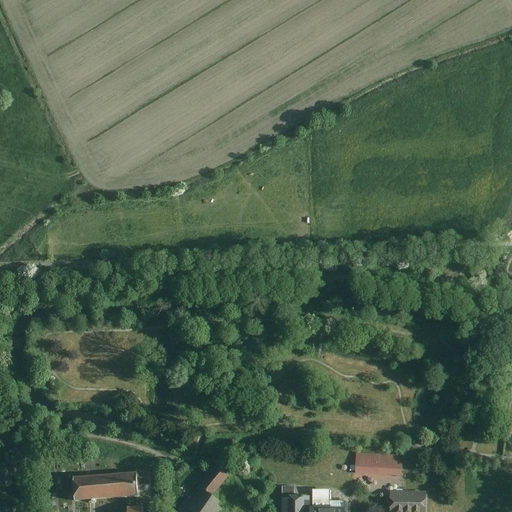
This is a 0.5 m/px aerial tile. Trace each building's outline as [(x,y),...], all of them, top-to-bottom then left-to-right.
[(356,476),(402,478),(403,460),(357,459),(356,476)] [(219,504),(211,498),(230,477),(223,471),(204,492),(198,489),(189,502),(187,501),(179,511),(224,511),(217,507),(219,504)] [(139,475),(75,479),(77,502),(140,498),(139,475)] [(428,511),(427,492),(389,493),(389,511),(428,511)] [(282,511),(310,511),(311,508),(311,497),(282,497),(282,511)]
